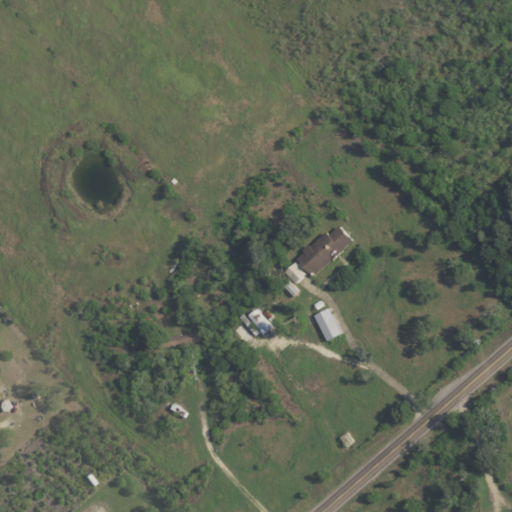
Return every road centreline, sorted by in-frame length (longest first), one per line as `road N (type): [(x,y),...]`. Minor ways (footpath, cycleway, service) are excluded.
road 1 (tertiary): [(323,511),(511,347)]
road 2 (residential): [(511,501),(488,468),(472,424),(450,401)]
